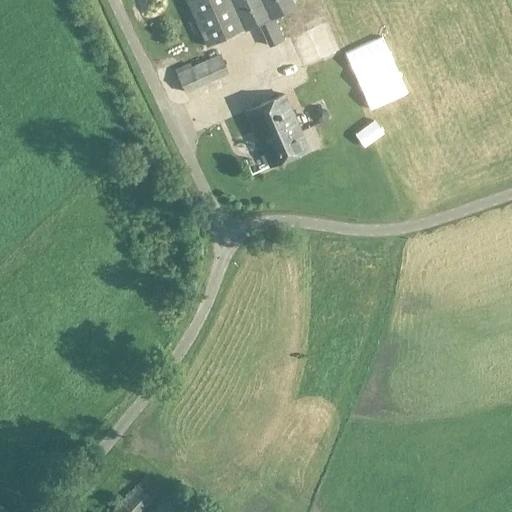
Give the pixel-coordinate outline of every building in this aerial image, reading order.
[(177,0),(166,5),(181,39),(236,14),(229,0),(177,0)] [(299,43),(306,64),(336,54),(329,33),(299,43)] [(220,52),(176,68),(185,92),(229,76),(220,52)] [(245,112),(257,137),(270,167),(309,149),(285,94),(245,112)] [(317,120),(322,122),(327,119),(329,115),(327,110),(322,108),(317,110),(315,115),(317,120)] [(141,511),(153,499),(137,484),(111,511),(141,511)] [(176,487),(153,511),(182,511),(192,501),(176,487)]
